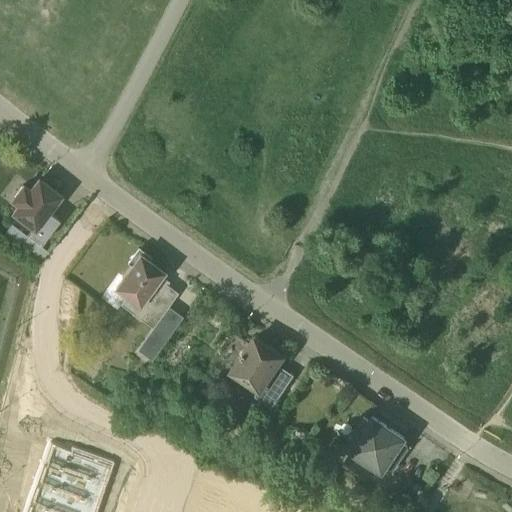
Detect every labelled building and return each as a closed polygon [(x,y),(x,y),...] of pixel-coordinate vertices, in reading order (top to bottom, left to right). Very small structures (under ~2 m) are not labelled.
[(49,211),(61,195),(39,178),(30,190),(24,185),(12,199),(19,204),(13,212),(35,228),(32,233),(43,242),(60,219),(49,211)] [(32,253),(40,259),(47,251),(38,245),(32,253)] [(153,327),(178,292),(159,278),(164,271),(140,254),(116,286),(128,295),(121,304),(153,327)] [(273,406),(295,374),(278,363),(284,354),(256,336),(233,370),(260,388),(255,394),(273,406)] [(392,468),(408,445),(402,441),(405,436),(373,415),(370,419),(364,415),(348,438),(354,442),(351,447),(383,468),(386,464),(392,468)] [(97,511),(115,463),(51,440),(25,511),(97,511)] [(156,492),(145,511),(173,511),(178,504),(156,492)]
